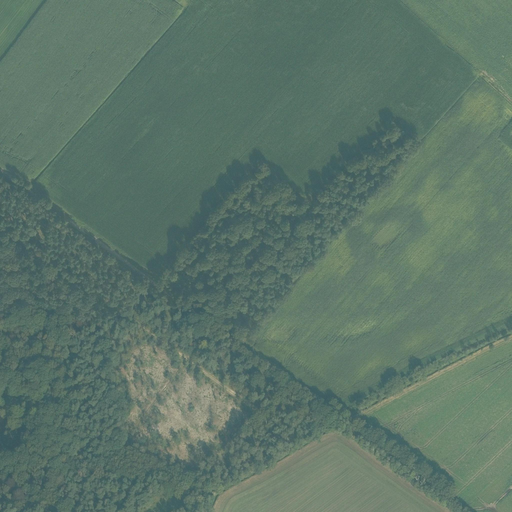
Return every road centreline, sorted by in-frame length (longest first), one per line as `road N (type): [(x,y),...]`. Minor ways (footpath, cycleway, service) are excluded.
road 1 (track): [(0,170),(351,428)]
road 2 (track): [(351,428),(463,511)]
